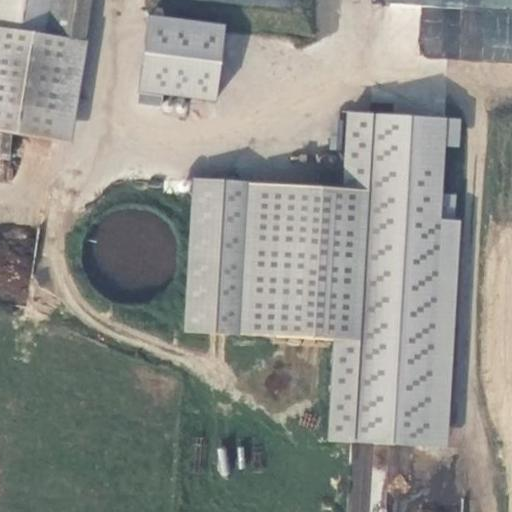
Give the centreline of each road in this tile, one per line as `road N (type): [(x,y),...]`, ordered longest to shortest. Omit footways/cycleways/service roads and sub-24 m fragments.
road 1 (track): [(117,0),(106,142),(171,144),(220,136),(303,101),(326,76),(329,0)]
road 2 (track): [(106,142),(62,212),(57,258),(64,278),(104,324),(215,373)]
